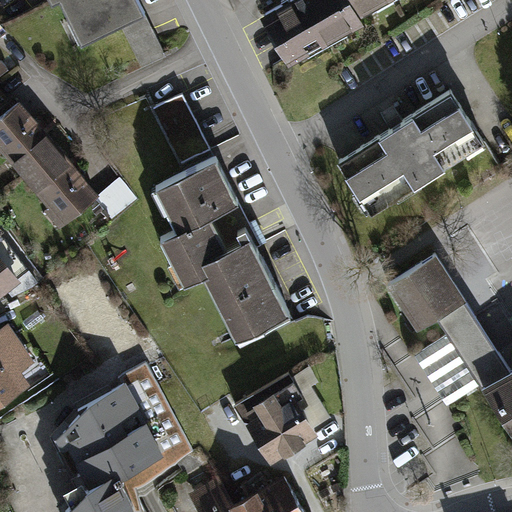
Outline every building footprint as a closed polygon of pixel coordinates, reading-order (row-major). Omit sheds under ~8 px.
[(138,0),(47,0),(49,3),(55,0),(58,0),(83,46),(146,15),(138,0)] [(285,0),(256,16),(283,65),(358,24),(354,17),(385,0),(285,0)] [(211,149),(183,93),(154,108),(182,164),(211,149)] [(447,94),(334,161),(368,219),(481,152),(447,94)] [(16,103),(0,115),(0,152),(63,227),(96,198),(16,103)] [(185,174),(154,189),(176,233),(155,244),(180,295),(207,282),(237,343),(293,316),(258,245),(215,159),(185,174)] [(494,407),(495,406),(511,434),(511,368),(510,369),(435,252),(388,282),(418,329),(438,316),(449,334),(464,356),(482,386),(494,407)] [(0,293),(17,281),(0,260),(0,293)] [(9,327),(0,332),(0,403),(28,387),(20,374),(33,366),(9,327)] [(449,334),(416,355),(449,406),(482,386),(464,356),(449,334)] [(119,483),(134,511),(136,511),(142,508),(135,493),(194,451),(146,363),(121,376),(124,383),(162,456),(119,483)] [(289,373),(235,405),(270,462),(318,433),(297,400),(303,396),(289,373)] [(162,456),(124,383),(86,404),(51,441),(73,481),(58,489),(63,499),(56,506),(58,511),(134,511),(119,483),(162,456)] [(223,477),(187,496),(195,511),(306,511),(286,474),(236,501),(223,477)]
